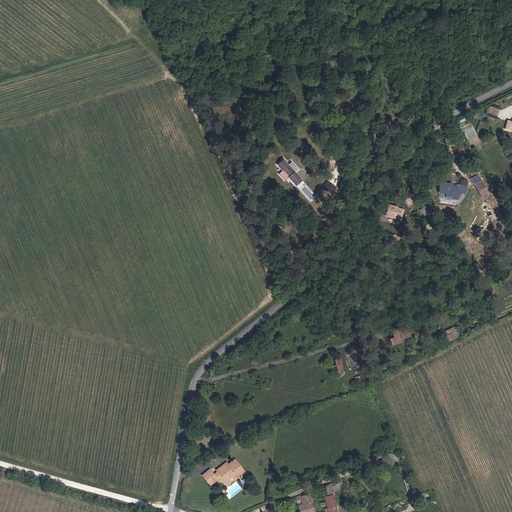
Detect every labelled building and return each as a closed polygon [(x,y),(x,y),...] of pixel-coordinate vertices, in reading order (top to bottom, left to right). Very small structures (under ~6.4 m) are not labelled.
[(296,189),(302,184),(295,177),(298,174),(291,167),(288,170),(282,163),(275,170),(280,175),(281,173),(296,189)] [(486,191),(480,179),(473,183),(479,195),(486,191)] [(466,188),(462,185),(456,184),(454,186),(451,186),(451,183),(439,181),(438,190),(440,196),(442,202),(447,201),(446,196),(455,198),(460,190),(463,192),(466,188)] [(323,190),(332,194),(335,187),(325,183),(323,190)] [(401,206),(394,205),(391,204),(391,203),(388,203),(388,204),(387,211),(386,214),(393,215),(400,216),(401,206)] [(458,333),(455,325),(445,328),(448,337),(458,333)] [(400,340),(407,338),(406,335),(405,332),(409,331),(407,327),(403,329),(402,326),(390,330),(392,336),(387,337),(389,343),(394,342),(396,346),(402,344),(400,340)] [(331,365),(331,368),(336,367),(337,372),(342,371),(341,364),(339,357),(335,359),(336,364),(331,365)] [(219,479),(222,476),(226,481),(235,473),(237,475),(244,470),(236,460),(229,465),(227,463),(218,470),(218,471),(214,474),(211,470),(204,475),(210,483),(217,477),(219,479)] [(338,511),(336,503),(333,492),(341,489),(338,481),(321,486),(327,505),(329,511),(338,511)] [(313,511),(315,511),(309,493),(296,497),(300,509),(297,510),(297,511),(313,511)]
